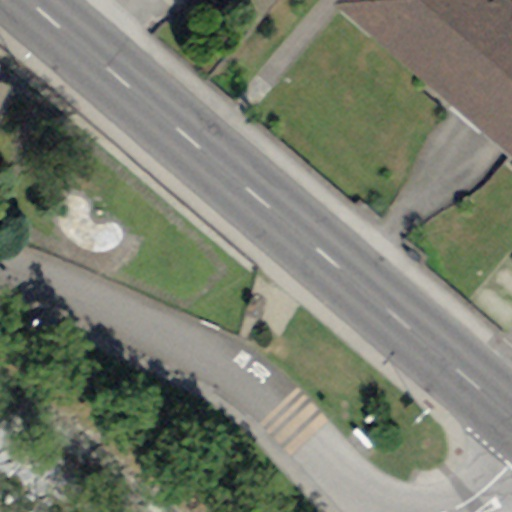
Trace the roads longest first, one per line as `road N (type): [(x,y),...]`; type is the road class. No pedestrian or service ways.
road 1 (primary): [(511,418),(25,0)]
road 2 (residential): [(0,272),(97,303),(224,366),(377,511)]
